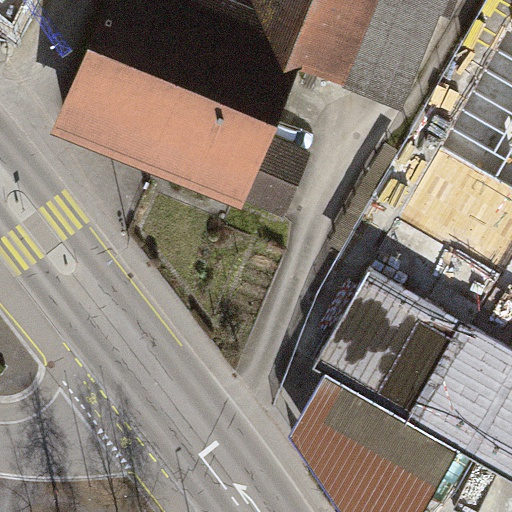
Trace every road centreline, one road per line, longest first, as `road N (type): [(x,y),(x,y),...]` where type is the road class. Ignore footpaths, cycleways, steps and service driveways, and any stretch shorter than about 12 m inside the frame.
road 1 (secondary): [(160,390),(0,177)]
road 2 (residential): [(0,445),(76,440),(160,390)]
road 3 (secondary): [(250,511),(160,390)]
